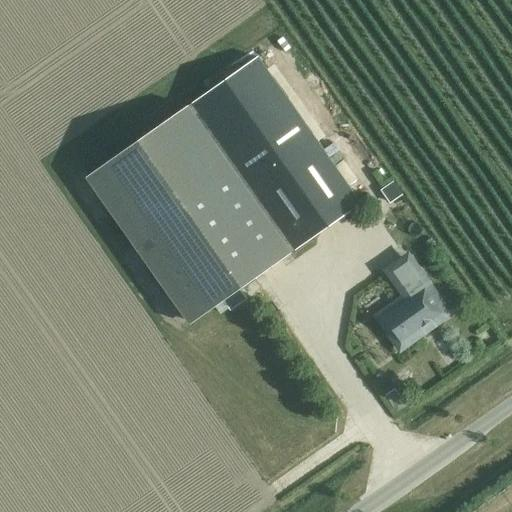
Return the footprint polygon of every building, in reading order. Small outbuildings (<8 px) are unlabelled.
[(257,57),(192,103),(296,250),(361,204),(257,57)] [(291,253),(188,106),(89,176),(193,323),(291,253)] [(402,193),(394,182),(384,189),(391,200),(402,193)] [(435,244),(431,238),(425,243),(429,249),(435,244)] [(382,314),(380,322),(386,330),(385,331),(389,337),(390,336),(400,350),(424,332),(423,331),(424,327),(429,323),(434,324),(435,325),(449,315),(421,276),(408,285),(413,291),(382,314)]
